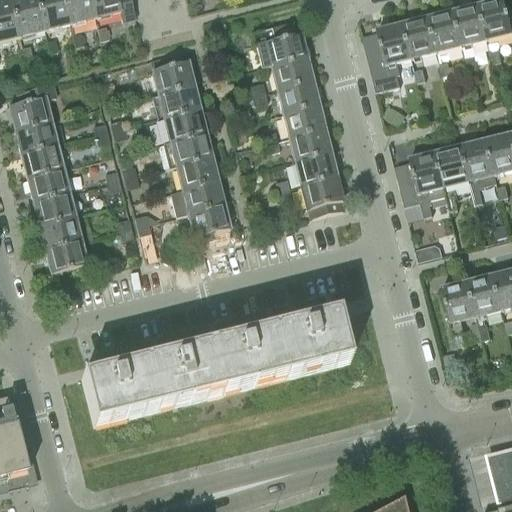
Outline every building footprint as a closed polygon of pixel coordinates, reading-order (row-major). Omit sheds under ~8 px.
[(34,0),(14,0),(8,2),(18,41),(43,35),(34,0)] [(60,0),(34,0),(43,35),(68,29),(60,0)] [(87,0),(60,0),(68,29),(93,22),(87,0)] [(87,0),(93,22),(119,16),(121,26),(134,23),(127,0),(87,0)] [(8,2),(0,3),(0,45),(18,41),(8,2)] [(504,3),(478,9),(487,45),(511,38),(511,14),(507,16),(504,3)] [(478,9),(453,16),(462,51),(487,45),(478,9)] [(453,16),(428,22),(436,58),(462,51),(453,16)] [(428,22),(402,28),(411,64),(436,58),(428,22)] [(376,35),(378,42),(363,45),(376,97),(391,93),(388,81),(397,79),(397,80),(400,79),(397,67),(411,64),(402,28),(376,35)] [(104,31),(96,33),(99,45),(107,43),(104,31)] [(270,33),(269,33),(251,38),(260,74),(269,72),(305,62),(299,38),(273,45),(270,33)] [(79,37),(71,40),(74,52),(82,50),(79,37)] [(54,44),(46,46),(49,58),(57,56),(54,44)] [(29,50),(21,52),(24,64),(32,62),(29,50)] [(501,65),(498,53),(490,55),(495,77),(501,75),(499,66),(501,65)] [(170,59),(149,65),(152,75),(172,70),(170,59)] [(464,62),(467,74),(475,72),(472,60),(464,62)] [(305,62),(269,72),(275,95),(311,86),(305,62)] [(192,90),(186,66),(172,70),(152,75),(150,76),(156,99),(192,90)] [(439,68),(442,80),(451,78),(448,66),(439,68)] [(413,74),(417,87),(426,84),(423,72),(413,74)] [(112,85),(100,88),(103,98),(115,95),(112,85)] [(311,86),(275,95),(281,119),(317,110),(311,86)] [(250,91),(253,101),(265,98),(263,88),(250,91)] [(83,92),(85,102),(97,99),(95,89),(83,92)] [(15,99),(18,109),(7,111),(13,134),(49,125),(44,105),(55,103),(52,90),(15,99)] [(192,90),(156,99),(151,100),(156,125),(199,114),(192,90)] [(265,98),(253,101),(255,110),(267,107),(265,98)] [(317,110),(281,119),(287,143),(288,142),(323,134),(317,110)] [(204,138),(199,114),(156,125),(162,148),(204,138)] [(122,124),(110,127),(112,136),(124,133),(122,124)] [(49,125),(13,134),(19,159),(55,150),(49,125)] [(104,128),(93,131),(95,140),(107,137),(104,128)] [(124,133),(112,136),(115,146),(127,143),(124,133)] [(323,134),(288,142),(287,143),(293,167),(329,158),(323,134)] [(262,139),(265,148),(277,145),(275,136),(262,139)] [(107,137),(95,140),(97,151),(109,148),(107,137)] [(210,162),(204,138),(162,148),(158,149),(163,173),(174,171),(210,162)] [(511,143),(511,138),(485,145),(494,180),(511,175),(511,143)] [(277,145),(265,148),(267,158),(279,155),(277,145)] [(485,145),(460,151),(469,187),(494,180),(485,145)] [(55,150),(19,159),(25,182),(61,173),(55,150)] [(469,187),(460,151),(435,157),(446,201),(449,216),(458,214),(455,202),(458,202),(455,190),(469,187)] [(446,201),(435,157),(409,164),(410,168),(394,172),(404,212),(420,209),(424,222),(432,220),(429,209),(432,209),(431,205),(446,201)] [(329,158),(293,167),(299,190),(335,181),(329,158)] [(216,185),(210,162),(174,171),(180,194),(216,185)] [(134,170),(122,173),(124,183),(136,180),(134,170)] [(61,173),(25,182),(31,206),(67,197),(61,173)] [(116,176),(104,179),(107,188),(118,185),(116,176)] [(136,180),(124,183),(126,192),(138,189),(136,180)] [(335,181),(299,190),(305,215),(307,215),(309,224),(342,216),(340,207),(341,206),(335,181)] [(274,186),(276,196),(289,193),(286,183),(274,186)] [(118,185),(107,188),(109,198),(121,195),(118,185)] [(216,185),(180,194),(186,218),(222,209),(216,185)] [(497,191),(500,203),(508,201),(505,189),(497,191)] [(289,193),(276,196),(279,205),(291,202),(289,193)] [(472,197),(475,209),(483,207),(480,195),(472,197)] [(67,197),(31,206),(37,230),(73,221),(67,197)] [(222,209),(186,218),(193,244),(229,235),(222,209)] [(420,209),(404,212),(408,226),(424,222),(420,209)] [(146,218),(134,221),(136,231),(148,228),(146,218)] [(73,221),(37,230),(43,254),(79,245),(73,221)] [(128,223),(116,225),(118,235),(130,232),(128,223)] [(148,228),(136,231),(138,240),(150,237),(148,228)] [(130,232),(118,235),(121,245),(132,242),(130,232)] [(79,245),(43,254),(49,280),(86,270),(79,245)] [(437,249),(417,254),(419,264),(439,259),(437,249)] [(511,274),(493,280),(502,315),(511,312),(511,274)] [(502,315),(493,280),(467,286),(476,322),(482,345),(490,343),(487,328),(485,328),(484,324),(486,323),(485,319),(502,315)] [(476,322),(467,286),(441,293),(450,328),(456,351),(465,349),(462,338),(464,337),(461,325),(476,322)] [(336,319),(272,335),(284,384),(348,367),(336,319)] [(272,335),(208,351),(220,400),(284,384),(272,335)] [(208,351),(144,367),(156,416),(220,400),(208,351)] [(144,367),(80,383),(92,432),(156,416),(144,367)] [(3,487),(28,481),(17,437),(15,437),(6,402),(0,403),(0,485),(2,485),(3,487)] [(511,454),(487,461),(498,508),(511,504),(511,454)]
